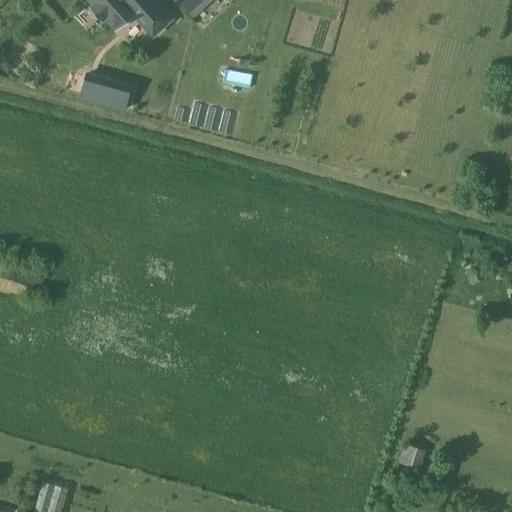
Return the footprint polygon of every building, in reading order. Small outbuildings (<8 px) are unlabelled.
[(91,0),(94,3),(91,5),(103,19),(106,16),(117,29),(135,14),(154,35),(173,17),(158,0),(91,0)] [(209,0),(179,0),(190,11),(202,1),(205,4),(209,0)] [(86,75),(80,96),(103,103),(109,81),(86,75)] [(55,272),(15,258),(7,284),(46,297),(55,272)] [(420,466),(425,448),(405,442),(400,460),(420,466)] [(47,481),(36,511),(66,511),(74,490),(47,481)]
